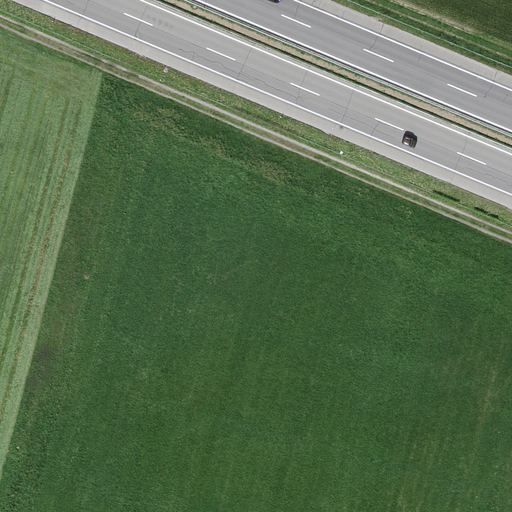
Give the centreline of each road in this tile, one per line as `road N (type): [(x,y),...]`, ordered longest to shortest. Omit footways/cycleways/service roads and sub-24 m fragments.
road 1 (track): [(511,243),(0,26)]
road 2 (motorway): [(95,0),(511,172)]
road 3 (motorway): [(511,109),(247,0)]
road 4 (track): [(511,61),(363,0)]
